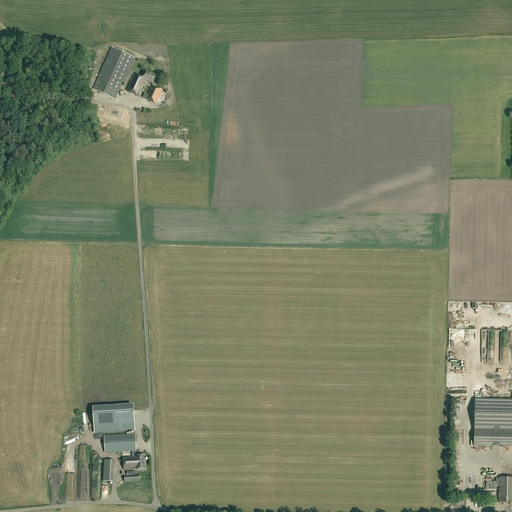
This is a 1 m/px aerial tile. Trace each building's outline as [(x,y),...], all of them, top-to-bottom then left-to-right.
[(112,47),(93,89),(115,98),(133,57),(112,47)] [(127,90),(139,96),(146,80),(153,83),(157,75),(146,70),(142,78),(134,74),(127,90)] [(146,99),(156,104),(162,90),(152,86),(146,99)] [(102,115),(122,120),(126,121),(128,111),(105,106),(102,115)] [(511,445),(511,399),(475,399),(474,445),(511,445)] [(133,410),(94,413),(95,433),(135,430),(133,410)] [(123,457),(124,470),(137,469),(137,470),(145,469),(144,456),(136,456),(136,451),(135,435),(104,438),(105,453),(132,451),(132,457),(123,457)] [(114,461),(104,460),(103,482),(114,482),(114,461)] [(500,479),(499,479),(496,479),(496,482),(486,482),(486,490),(496,490),(496,487),(500,487),(500,502),(511,502),(511,468),(511,469),(511,471),(511,477),(500,477),(500,479)]
